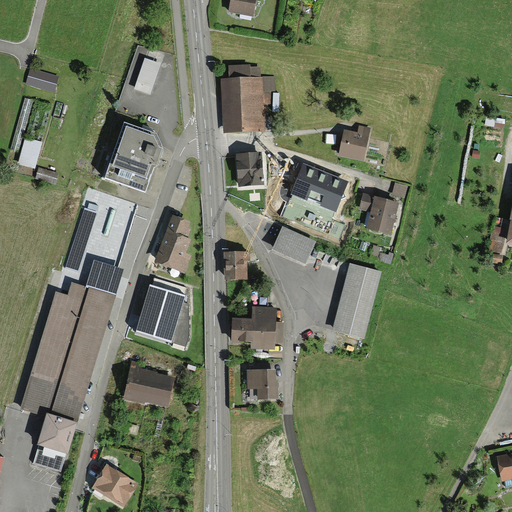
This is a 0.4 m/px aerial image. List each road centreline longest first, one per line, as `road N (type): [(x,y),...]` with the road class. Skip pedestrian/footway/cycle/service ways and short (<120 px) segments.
road 1 (residential): [(206,136),(181,151),(112,347),(72,511)]
road 2 (residential): [(211,207),(232,209),(246,227),(288,312),(287,402),(312,511)]
road 3 (secondary): [(216,511),(211,207)]
road 4 (secondary): [(206,136),(193,0)]
